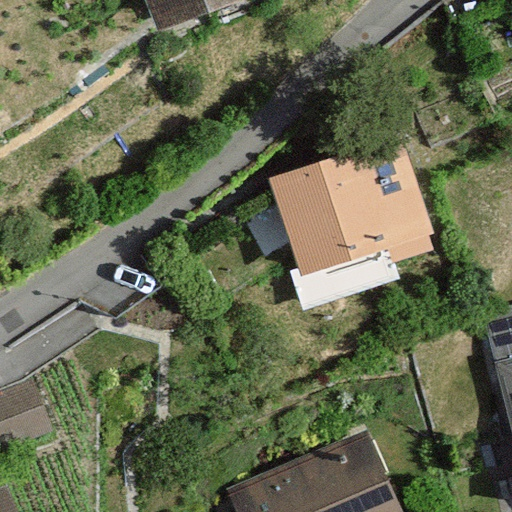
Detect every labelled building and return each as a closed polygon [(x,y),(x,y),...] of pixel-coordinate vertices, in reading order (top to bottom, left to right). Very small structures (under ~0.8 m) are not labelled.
[(160,0),(170,23),(226,0),(160,0)] [(432,142),(295,191),(328,283),(418,251),(424,269),(471,252),(432,142)] [(511,317),(501,321),(511,359),(511,317)] [(35,378),(0,392),(0,444),(53,423),(35,378)] [(402,511),(367,434),(244,489),(254,511),(402,511)] [(0,511),(25,511),(16,487),(0,493),(0,511)]
